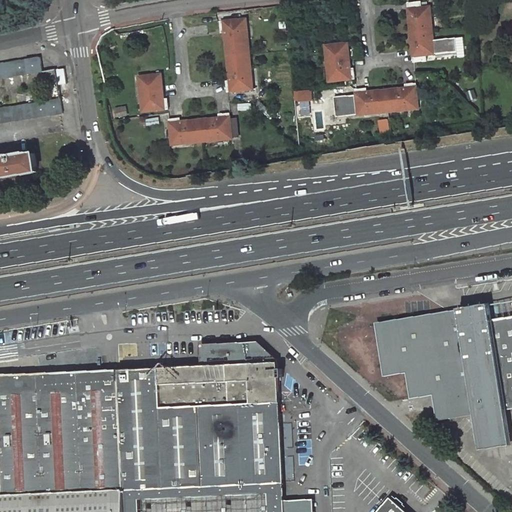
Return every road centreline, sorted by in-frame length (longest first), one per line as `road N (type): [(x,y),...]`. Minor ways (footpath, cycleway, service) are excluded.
road 1 (trunk): [(0,286),(511,207)]
road 2 (trunk): [(409,189),(0,253)]
road 3 (trunk): [(294,190),(0,229)]
road 4 (unclassified): [(275,313),(489,511)]
road 5 (unclassified): [(275,313),(245,326),(107,334),(0,351)]
road 6 (trunk): [(253,278),(511,233)]
road 7 (trunk): [(0,319),(253,278)]
road 8 (unclassified): [(511,262),(329,291),(275,313)]
road 9 (unclassified): [(294,190),(161,194),(121,177),(96,145)]
road 10 (unknown): [(298,374),(298,481),(327,498)]
road 11 (residential): [(76,25),(214,0)]
road 12 (unclassified): [(96,145),(83,194),(0,223)]
road 13 (residential): [(76,25),(96,145)]
